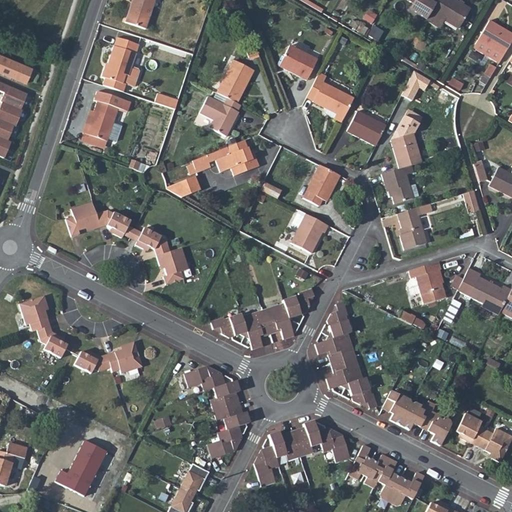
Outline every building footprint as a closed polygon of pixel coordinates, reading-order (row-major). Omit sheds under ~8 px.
[(131,0),(124,23),(144,29),(153,0),(131,0)] [(302,0),(322,10),(324,5),(313,0),(302,0)] [(428,13),(435,0),(404,0),(410,3),(408,8),(416,13),(419,8),(428,13)] [(423,21),(437,29),(442,21),(457,29),(469,9),(452,0),(435,0),(428,13),(423,21)] [(497,62),(511,36),(511,34),(488,20),(472,47),(497,62)] [(102,86),(126,94),(129,85),(137,88),(142,73),(141,71),(130,67),(137,45),(116,38),(107,64),(105,63),(101,77),(105,78),(102,86)] [(294,38),(291,43),(309,52),(311,46),(294,38)] [(277,67),(304,81),(315,60),(288,46),(277,67)] [(254,48),(243,52),(246,59),(257,55),(254,48)] [(0,52),(0,71),(27,83),(33,67),(0,52)] [(488,77),(496,63),(490,59),(482,74),(488,77)] [(215,93),(236,104),(240,94),(237,93),(245,77),(248,79),(252,71),(232,60),(215,93)] [(428,81),(412,71),(400,96),(409,101),(416,87),(422,91),(428,81)] [(305,97),(312,101),(311,103),(334,115),(332,119),(340,123),(352,99),(321,83),(323,78),(316,74),(305,97)] [(240,94),(248,79),(245,77),(237,93),(240,94)] [(27,94),(0,82),(0,92),(3,93),(0,100),(0,102),(1,103),(0,106),(0,157),(4,159),(11,142),(7,141),(13,128),(15,128),(22,111),(21,110),(27,94)] [(81,134),(105,142),(106,140),(115,143),(120,127),(112,124),(116,110),(126,113),(129,103),(95,91),(92,101),(96,103),(93,113),(89,126),(84,125),(81,134)] [(155,102),(176,108),(179,98),(158,92),(155,102)] [(212,100),(237,113),(241,106),(236,104),(215,93),(212,100)] [(212,100),(207,97),(198,114),(212,121),(208,129),(225,137),(237,113),(212,100)] [(404,110),(401,117),(415,125),(419,118),(404,110)] [(84,125),(89,126),(93,113),(88,112),(84,125)] [(374,146),(383,127),(355,113),(346,132),(374,146)] [(395,162),(397,170),(409,167),(419,164),(410,135),(415,125),(401,117),(388,142),(395,162)] [(81,134),(79,142),(103,151),(105,142),(81,134)] [(227,156),(213,161),(218,174),(229,170),(231,176),(257,166),(253,157),(250,158),(243,140),(224,148),(227,156)] [(204,156),(207,163),(213,161),(227,156),(224,148),(204,156)] [(190,162),(195,173),(209,168),(207,163),(204,156),(190,162)] [(131,167),(138,169),(140,162),(133,160),(131,167)] [(397,170),(395,162),(384,166),(387,173),(397,170)] [(480,165),(473,168),(478,183),(485,181),(480,165)] [(318,166),(301,199),(318,208),(321,201),(322,202),(331,185),(333,186),(338,176),(318,166)] [(379,176),(386,199),(389,198),(391,204),(416,197),(413,186),(407,187),(403,176),(411,174),(409,167),(397,170),(387,173),(379,176)] [(511,175),(497,168),(487,187),(511,199),(511,175)] [(165,188),(166,189),(180,198),(200,190),(194,176),(165,188)] [(262,183),(258,191),(274,199),(278,192),(262,183)] [(322,202),(324,203),(333,186),(331,185),(322,202)] [(472,192),(461,195),(467,214),(478,211),(472,192)] [(63,219),(69,237),(78,235),(77,231),(83,229),(87,228),(88,231),(104,226),(109,229),(114,231),(112,235),(119,238),(121,235),(125,227),(128,221),(112,214),(111,215),(105,211),(93,215),(89,203),(69,209),(71,216),(63,219)] [(395,215),(401,235),(397,237),(402,251),(424,245),(416,217),(430,213),(428,205),(395,215)] [(327,226),(303,214),(297,211),(290,225),(291,228),(296,230),(289,244),(309,254),(320,233),(323,234),(327,226)] [(121,235),(135,242),(139,234),(133,231),(125,227),(121,235)] [(133,246),(142,250),(143,247),(147,248),(152,251),(157,266),(161,265),(162,269),(165,277),(161,278),(163,286),(182,280),(179,272),(187,270),(181,249),(168,253),(164,241),(159,239),(159,237),(142,228),(139,234),(135,242),(133,246)] [(437,263),(418,268),(388,277),(390,284),(414,278),(422,305),(443,298),(435,271),(439,270),(437,263)] [(456,292),(481,304),(498,313),(502,305),(510,290),(502,287),(500,289),(478,279),(480,275),(467,269),(456,292)] [(453,277),(447,287),(453,290),(459,280),(453,277)] [(502,305),(511,309),(511,285),(510,290),(502,305)] [(208,322),(211,330),(217,328),(220,335),(228,339),(238,335),(247,340),(250,350),(261,347),(259,339),(269,335),(279,332),(281,340),(293,336),(289,325),(293,318),(303,314),(308,306),(306,299),(312,297),(310,290),(297,294),(297,296),(281,301),(282,304),(240,317),(239,315),(223,320),(222,318),(208,322)] [(18,306),(25,327),(29,326),(32,333),(36,331),(39,342),(44,344),(42,349),(59,358),(66,345),(61,343),(57,340),(59,336),(50,332),(44,310),(43,308),(46,307),(43,298),(18,306)] [(314,346),(317,355),(324,352),(328,364),(332,377),(325,379),(328,390),(339,386),(343,389),(347,390),(350,401),(359,405),(365,403),(367,409),(375,407),(371,394),(369,394),(364,378),(360,379),(346,334),(349,333),(344,317),(346,317),(341,303),(334,305),(336,312),(330,314),(325,322),(329,332),(325,341),(314,344),(314,346)] [(479,307),(497,316),(498,313),(481,304),(479,307)] [(498,313),(511,319),(511,309),(502,305),(498,313)] [(393,309),(390,316),(403,322),(407,316),(393,309)] [(79,352),(72,365),(90,374),(92,369),(97,371),(110,368),(111,371),(119,369),(120,373),(141,367),(133,342),(123,345),(124,349),(120,350),(106,354),(98,356),(90,352),(88,356),(84,354),(79,352)] [(488,359),(486,364),(492,368),(495,363),(488,359)] [(203,391),(211,389),(214,398),(208,400),(216,422),(221,421),(224,431),(216,434),(218,442),(205,446),(210,460),(232,453),(241,436),(238,427),(248,423),(245,412),(241,413),(235,393),(238,392),(235,382),(233,381),(224,384),(221,374),(205,366),(183,374),(187,388),(200,384),(203,391)] [(382,404),(389,408),(389,409),(392,410),(387,420),(406,430),(419,406),(414,403),(412,403),(409,404),(408,400),(389,391),(382,404)] [(406,430),(408,431),(412,423),(416,425),(417,422),(431,429),(430,432),(433,434),(429,442),(439,447),(449,426),(448,421),(443,418),(441,420),(437,418),(438,416),(424,409),(423,411),(419,409),(420,406),(419,406),(406,430)] [(480,422),(464,414),(455,432),(460,435),(463,437),(462,440),(489,454),(492,456),(491,459),(498,463),(511,438),(494,429),(492,434),(478,427),(480,422)] [(252,464),(260,487),(274,483),(270,469),(278,467),(275,457),(285,455),(287,460),(311,453),(309,447),(320,444),(323,453),(331,451),(335,463),(349,458),(341,436),(326,429),(316,432),(312,421),(310,421),(300,425),(302,428),(281,435),(279,431),(268,435),(271,446),(260,450),(252,464)] [(53,482),(83,497),(105,453),(81,441),(65,475),(58,472),(53,482)] [(0,486),(3,488),(6,477),(10,465),(20,467),(25,449),(7,444),(4,453),(0,452),(0,486)] [(346,475),(355,479),(358,475),(363,478),(361,483),(371,488),(375,482),(381,485),(393,463),(379,455),(375,464),(371,463),(372,461),(368,459),(366,460),(364,459),(368,450),(361,446),(346,475)] [(381,485),(382,486),(378,494),(379,498),(395,506),(398,505),(403,496),(411,499),(413,497),(416,490),(423,478),(413,473),(408,483),(389,473),(394,463),(393,463),(381,485)] [(190,464),(166,511),(187,511),(189,508),(187,507),(197,487),(199,488),(207,473),(190,464)]
